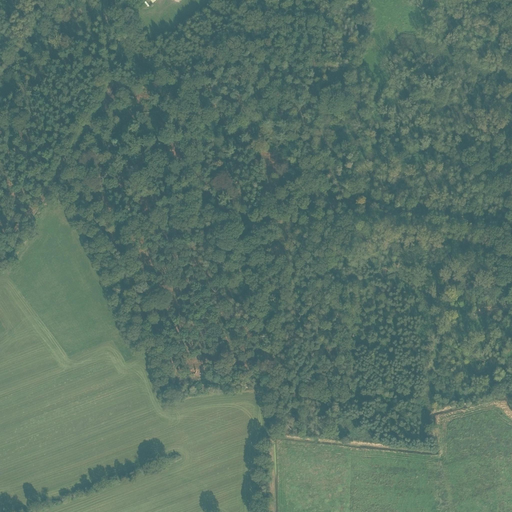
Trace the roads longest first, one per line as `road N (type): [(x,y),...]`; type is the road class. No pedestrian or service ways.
road 1 (track): [(108,93),(133,82),(315,65),(307,136),(348,198),(392,211),(511,222)]
road 2 (track): [(105,0),(102,108),(0,261)]
road 3 (track): [(277,387),(271,511)]
